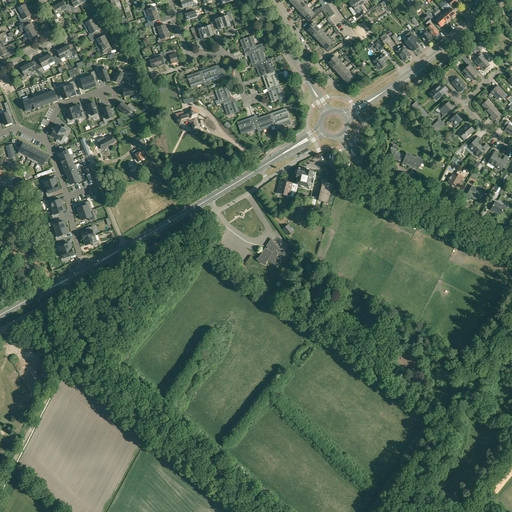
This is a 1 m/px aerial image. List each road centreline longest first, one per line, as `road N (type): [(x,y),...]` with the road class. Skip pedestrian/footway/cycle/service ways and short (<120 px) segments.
road 1 (unclassified): [(0,330),(195,223)]
road 2 (residential): [(511,243),(390,192),(340,135)]
road 3 (track): [(65,361),(0,488)]
road 4 (residential): [(85,269),(41,138)]
road 5 (unknown): [(114,252),(78,163),(55,148)]
